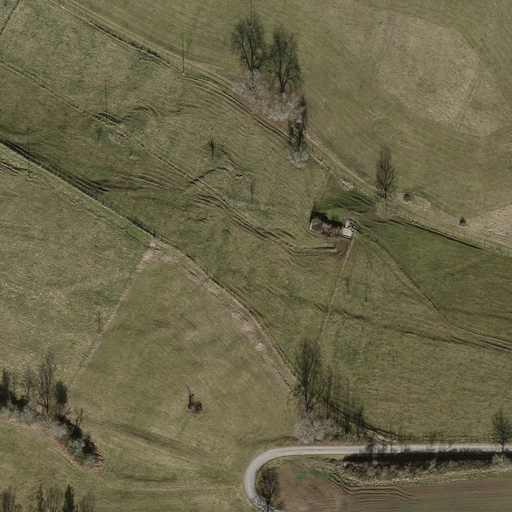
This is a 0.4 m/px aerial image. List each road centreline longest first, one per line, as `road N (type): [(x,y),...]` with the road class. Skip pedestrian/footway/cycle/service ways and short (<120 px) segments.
road 1 (track): [(60,0),(203,73),(409,215),(511,249)]
road 2 (track): [(511,448),(267,455),(250,486),(276,511)]
